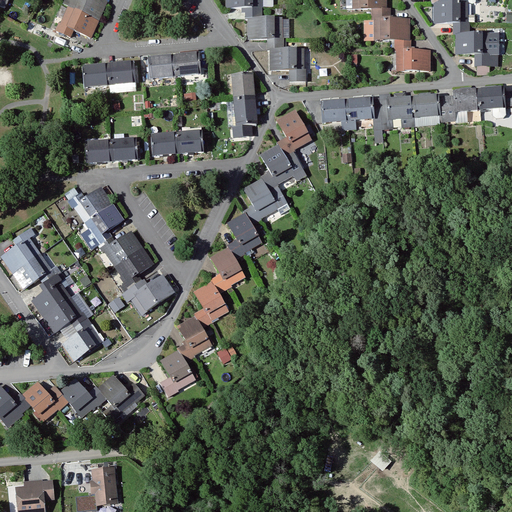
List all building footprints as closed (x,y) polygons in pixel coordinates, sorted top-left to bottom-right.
[(0,0),(0,6),(6,9),(9,2),(7,1),(6,0),(0,0)] [(65,0),(63,6),(69,8),(72,0),(65,0)] [(72,0),(69,8),(98,21),(106,4),(97,0),(72,0)] [(227,0),(228,9),(245,9),(247,10),(248,21),(249,21),(261,21),(261,9),(259,9),(259,1),(256,1),(256,0),(227,0)] [(355,0),(356,11),(374,10),(386,10),(385,0),(355,0)] [(447,5),(435,5),(436,25),(453,25),(456,25),(456,36),(457,36),(469,36),(469,25),(467,25),(467,17),(465,17),(465,5),(447,5)] [(56,32),(68,38),(72,30),(74,32),(90,39),(90,38),(98,21),(69,8),(61,26),(59,25),(56,32)] [(374,10),(374,22),(366,22),(366,42),(395,41),(408,41),(407,22),(390,22),(387,22),(387,10),(386,10),(374,10)] [(261,21),(249,21),(250,41),(267,40),(269,40),(270,52),(271,52),(283,52),(283,40),(281,40),(281,32),(279,32),(279,21),(261,21)] [(283,40),(289,40),(288,21),(279,21),(279,32),(281,32),(281,40),(283,40)] [(478,67),(490,67),(499,67),(499,56),(489,55),(489,47),(487,47),(487,36),(469,36),(457,36),(457,56),(475,56),(478,56),(478,67)] [(395,41),(395,53),(397,53),(397,61),(399,61),(400,72),(429,72),(429,53),(412,53),(409,53),(409,41),(408,41),(395,41)] [(283,52),(271,52),(272,72),(289,72),(292,72),(292,83),(305,82),(305,72),(303,72),(303,63),(301,63),(301,52),(283,52)] [(199,56),(181,58),(180,53),(173,54),(173,58),(176,77),(199,75),(200,83),(209,83),(207,55),(199,56)] [(140,57),(143,86),(151,85),(150,80),(148,61),(148,56),(140,57)] [(150,80),(176,77),(173,58),(148,61),(150,80)] [(108,67),(109,86),(135,83),(133,65),(108,67)] [(109,86),(108,67),(83,70),(85,88),(109,86)] [(235,102),(253,101),(251,75),(233,77),(235,102)] [(480,111),(492,110),(493,118),(495,120),(503,119),(506,116),(506,109),(506,108),(504,94),(504,91),(494,91),(487,92),(479,93),(480,111)] [(445,100),(447,120),(455,119),(454,113),(480,111),(479,93),(453,94),(453,95),(453,100),(445,100)] [(413,100),(415,119),(439,117),(440,121),(447,120),(445,100),(438,101),(438,98),(429,99),(420,99),(413,100)] [(381,108),(383,130),(389,129),(388,121),(415,119),(413,100),(387,102),(387,108),(381,108)] [(253,101),(235,102),(237,128),(256,127),(253,101)] [(347,103),(349,122),(373,120),(375,130),(383,130),(381,108),(381,107),(373,108),(372,103),(372,101),(347,103)] [(349,122),(347,103),(321,105),(321,106),(323,124),(349,122)] [(285,158),(294,152),(294,151),(301,147),(300,145),(309,139),(295,114),(278,123),(286,139),(288,141),(278,146),(279,148),(285,158)] [(176,136),(178,155),(204,153),(203,134),(202,134),(176,136)] [(178,155),(176,136),(151,138),(153,157),(178,155)] [(111,143),(112,162),(138,160),(136,142),(136,141),(111,143)] [(112,162),(111,143),(86,145),(87,164),(112,162)] [(285,158),(279,148),(262,158),(270,173),(272,175),(261,181),(262,182),(268,192),(278,187),(277,185),(284,181),(283,179),(293,174),(294,176),(297,181),(305,176),(293,155),(285,159),(285,158)] [(260,178),(261,181),(272,175),(270,173),(260,178)] [(252,226),(262,220),(260,218),(267,215),(266,213),(276,208),(268,192),(262,182),(245,192),(254,207),(255,209),(245,214),(246,216),(252,226)] [(278,187),(268,192),(276,208),(277,209),(287,203),(278,187)] [(69,202),(68,203),(72,209),(74,208),(85,224),(111,206),(100,190),(85,200),(83,202),(79,195),(77,197),(69,202)] [(77,197),(73,191),(65,196),(69,202),(77,197)] [(107,232),(122,222),(111,206),(85,224),(90,231),(83,237),(92,251),(99,247),(108,240),(111,238),(107,232)] [(235,261),(245,255),(244,254),(251,250),(250,247),(260,241),(252,226),(246,216),(228,226),(237,241),(238,243),(228,249),(229,250),(235,261)] [(30,229),(25,233),(30,239),(34,236),(30,229)] [(25,233),(16,239),(20,246),(18,248),(3,259),(14,274),(40,256),(29,240),(30,239),(25,233)] [(108,240),(99,247),(103,253),(105,252),(116,268),(142,249),(131,234),(116,244),(113,246),(108,240)] [(260,241),(250,247),(251,250),(261,244),(260,241)] [(142,249),(116,268),(127,284),(125,285),(129,291),(139,283),(135,278),(138,276),(153,266),(142,249)] [(218,295),(229,289),(228,287),(234,284),(233,282),(243,276),(235,261),(229,250),(213,260),(221,275),(222,277),(212,283),(212,285),(218,295)] [(40,256),(14,274),(25,290),(40,279),(42,278),(46,283),(57,276),(52,271),(50,272),(40,256)] [(57,276),(61,273),(57,268),(52,271),(57,276)] [(61,273),(57,276),(61,283),(65,280),(61,273)] [(57,276),(46,283),(51,290),(48,292),(33,302),(44,318),(70,300),(63,290),(59,284),(61,283),(57,276)] [(93,284),(88,277),(84,280),(88,287),(93,284)] [(146,312),(173,293),(162,277),(147,288),(145,290),(140,283),(139,283),(129,291),(124,294),(123,295),(127,302),(131,299),(135,297),(146,312)] [(61,283),(59,284),(63,290),(69,286),(65,280),(61,283)] [(124,294),(129,291),(125,285),(121,288),(124,294)] [(202,329),(211,323),(211,322),(218,318),(217,316),(226,311),(218,295),(212,285),(195,294),(204,310),(205,311),(195,317),(196,319),(202,329)] [(146,312),(135,297),(131,299),(143,315),(146,312)] [(124,306),(118,298),(109,305),(115,313),(124,306)] [(70,300),(44,318),(55,334),(71,323),(73,321),(77,328),(87,320),(83,314),(81,316),(70,300)] [(184,364),(195,357),(194,356),(201,352),(200,350),(210,344),(202,329),(196,319),(179,329),(187,344),(188,346),(178,352),(179,353),(184,364)] [(87,320),(77,328),(81,334),(79,335),(64,346),(75,362),(100,344),(100,343),(90,328),(92,326),(87,320)] [(223,345),(217,335),(209,339),(215,350),(223,345)] [(176,350),(178,352),(188,346),(187,344),(176,350)] [(210,344),(200,350),(201,352),(211,347),(210,344)] [(184,364),(179,353),(162,363),(170,378),(172,380),(161,386),(168,398),(178,392),(177,391),(185,386),(184,385),(193,379),(184,364)] [(170,378),(160,384),(161,386),(172,380),(170,378)] [(99,391),(106,400),(118,413),(127,405),(129,407),(134,403),(135,404),(144,397),(135,386),(126,394),(125,392),(113,379),(99,391)] [(60,394),(68,403),(79,415),(88,408),(90,410),(95,406),(97,407),(106,400),(99,391),(98,389),(89,397),(87,395),(75,382),(60,394)] [(135,386),(134,384),(125,392),(126,394),(135,386)] [(23,397),(31,406),(42,420),(50,413),(52,415),(59,410),(68,403),(60,394),(59,393),(51,400),(49,398),(38,385),(23,397)] [(23,397),(22,396),(13,404),(11,402),(0,389),(0,388),(0,417),(4,423),(13,416),(15,417),(20,413),(21,414),(31,406),(23,397)] [(98,389),(96,388),(87,395),(89,397),(98,389)] [(59,393),(58,391),(49,398),(51,400),(59,393)] [(22,396),(20,394),(11,402),(13,404),(22,396)] [(118,413),(123,419),(138,407),(135,404),(134,403),(129,407),(127,405),(118,413)] [(79,415),(81,418),(90,410),(88,408),(79,415)] [(42,420),(43,421),(44,422),(52,415),(50,413),(42,420)] [(4,423),(6,425),(15,417),(13,416),(4,423)] [(91,484),(92,492),(95,492),(95,496),(96,506),(116,504),(113,471),(93,473),(94,483),(91,484)] [(27,490),(18,491),(19,511),(44,511),(43,501),(53,500),(51,484),(42,485),(42,484),(32,484),(33,490),(27,490)]
